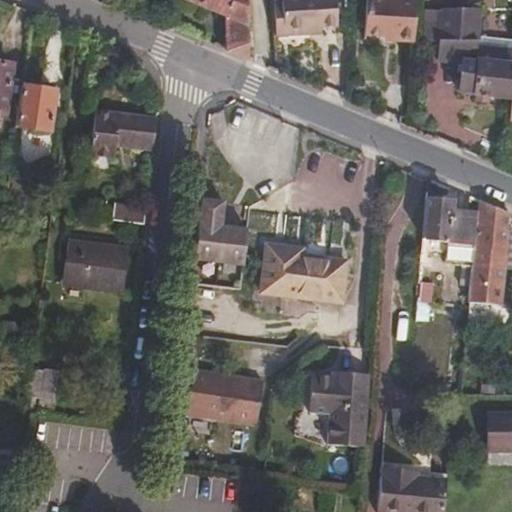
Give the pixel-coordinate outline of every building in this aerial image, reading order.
[(245,59),(242,0),(192,0),(222,12),(223,50),(245,59)] [(278,25),(278,0),(268,0),(270,25),(278,25)] [(329,20),(330,0),(278,0),(278,25),(304,26),(304,19),(314,19),(329,20)] [(411,40),(413,0),(362,0),(361,13),(359,34),(391,37),(392,38),(411,40)] [(474,40),(477,7),(439,7),(436,37),(474,40)] [(314,27),(314,19),(304,19),(304,26),(314,27)] [(473,61),(474,40),(436,37),(434,58),(457,60),(455,90),(508,95),(511,64),(473,61)] [(45,131),(50,89),(19,84),(12,126),(45,131)] [(148,149),(152,116),(92,108),(85,151),(110,155),(111,145),(148,149)] [(467,267),(474,199),(461,194),(461,202),(421,198),(418,238),(445,241),(445,238),(458,240),(456,266),(467,267)] [(511,293),(499,292),(503,242),(511,243),(511,214),(474,199),(467,267),(462,319),(495,321),(498,305),(511,306),(511,293)] [(244,269),(248,232),(219,229),(223,202),(200,200),(193,262),(244,269)] [(138,222),(140,207),(109,203),(107,218),(138,222)] [(336,300),(340,252),(297,247),(285,246),(286,241),(262,238),(256,292),(317,298),(336,300)] [(117,290),(123,248),(63,241),(58,283),(117,290)] [(428,302),(428,283),(414,282),(412,300),(428,302)] [(39,369),(39,405),(60,405),(60,369),(39,369)] [(213,379),(215,373),(189,369),(187,375),(213,379)] [(361,448),(366,373),(342,372),(342,377),(334,377),(305,374),(303,412),(324,414),(322,445),(361,448)] [(250,425),(256,380),(215,373),(213,379),(187,375),(181,412),(250,425)] [(511,413),(481,414),(481,450),(511,449),(511,413)] [(438,511),(442,478),(411,476),(411,469),(377,467),(373,511),(438,511)]
